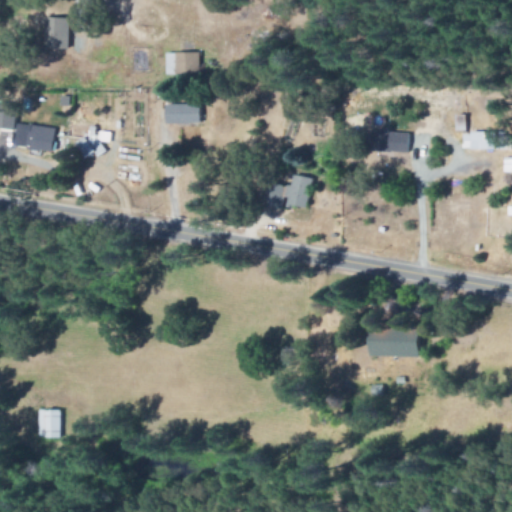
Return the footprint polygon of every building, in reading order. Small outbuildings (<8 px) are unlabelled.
[(70,49),(72,18),(49,17),(47,48),(70,49)] [(169,75),(199,74),(199,52),(168,53),(169,75)] [(363,109),(362,87),(345,87),(345,110),(363,109)] [(169,125),(204,125),(204,104),(178,104),(177,89),(160,89),(160,107),(169,107),(169,125)] [(19,106),(0,104),(0,127),(18,129),(19,106)] [(17,147),(54,151),(56,128),(19,124),(17,147)] [(412,134),(390,133),(391,128),(383,128),(382,150),(412,151),(412,134)] [(466,132),(466,149),(508,150),(508,133),(466,132)] [(287,205),(309,207),(313,177),(296,175),(294,187),(277,185),(274,208),(286,209),(287,205)] [(377,356),(426,357),(426,329),(378,328),(377,356)] [(39,438),(61,438),(62,410),(40,409),(39,438)]
